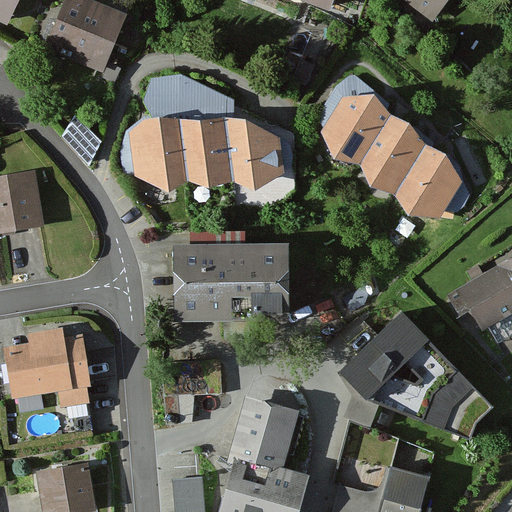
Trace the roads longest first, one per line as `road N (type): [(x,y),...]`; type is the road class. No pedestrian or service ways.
road 1 (residential): [(148,511),(123,279)]
road 2 (residential): [(123,279),(118,233),(88,184),(0,95)]
road 3 (residential): [(123,279),(0,302)]
